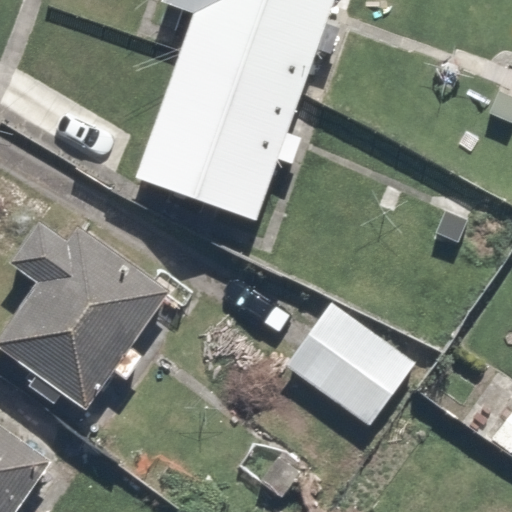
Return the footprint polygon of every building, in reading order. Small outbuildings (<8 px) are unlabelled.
[(333,0),(171,0),(167,13),(191,21),(138,179),(261,220),(333,0)] [(181,290),(84,217),(69,236),(46,219),(11,265),(41,288),(6,335),(96,403),(181,290)] [(424,374),(334,302),(284,364),(374,436),(424,374)] [(511,399),(487,433),(511,451),(511,399)] [(0,511),(23,511),(61,462),(0,417),(0,511)]
